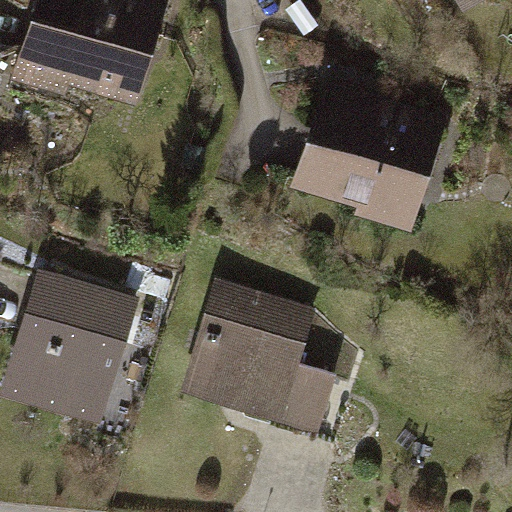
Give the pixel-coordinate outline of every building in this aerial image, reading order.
[(167,6),(148,0),(27,0),(5,78),(135,116),(167,6)] [(452,0),(459,10),(476,0),(452,0)] [(446,111),(319,73),(285,181),(357,203),(354,211),(410,228),(446,111)] [(137,303),(37,271),(0,386),(0,396),(97,427),(137,303)] [(318,308),(217,275),(180,385),(316,430),(334,375),(299,364),(318,308)]
